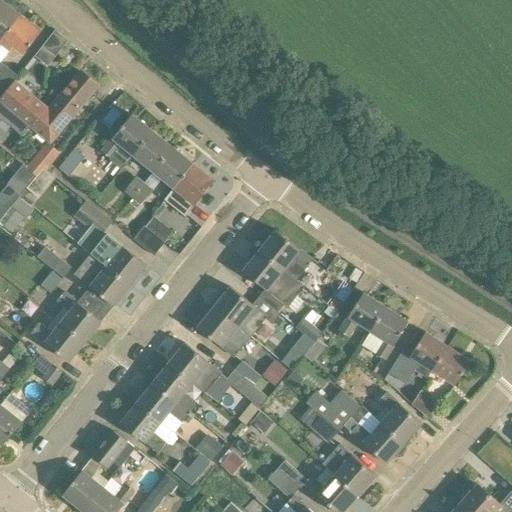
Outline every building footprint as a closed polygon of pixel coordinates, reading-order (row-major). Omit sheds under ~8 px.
[(0,1),(0,42),(20,16),(0,1)] [(0,98),(13,82),(18,76),(1,63),(14,47),(24,55),(41,33),(20,16),(0,42),(0,98)] [(55,58),(42,47),(35,57),(48,67),(55,58)] [(31,126),(34,128),(51,142),(97,86),(81,73),(49,111),(46,108),(31,126)] [(24,139),(34,128),(31,126),(46,108),(13,82),(0,98),(0,121),(2,120),(24,139)] [(133,156),(152,132),(132,115),(112,139),(102,152),(111,159),(110,161),(122,170),(125,166),(133,156)] [(152,132),(133,156),(153,173),(173,148),(152,132)] [(26,169),(36,176),(39,179),(60,154),(47,143),(26,169)] [(153,173),(173,189),(193,165),(173,148),(153,173)] [(85,158),(75,150),(59,170),(69,178),(85,158)] [(173,189),(166,198),(181,209),(188,200),(195,206),(214,182),(193,165),(173,189)] [(36,176),(26,169),(23,166),(7,185),(21,195),(36,176)] [(132,199),(145,184),(136,177),(124,192),(132,199)] [(145,184),(132,199),(140,206),(153,191),(145,184)] [(8,211),(24,223),(35,210),(19,197),(8,211)] [(112,223),(85,203),(74,217),(101,238),(112,223)] [(154,256),(166,243),(145,226),(133,240),(154,256)] [(275,231),(259,251),(284,271),(296,281),(305,270),(306,270),(313,261),(275,231)] [(147,266),(109,236),(103,244),(93,257),(106,267),(130,287),(147,266)] [(38,258),(64,279),(72,269),(46,248),(38,258)] [(243,272),(265,290),(284,305),(288,308),(304,288),(296,281),(284,271),(259,251),(243,272)] [(77,277),(89,287),(114,307),(130,287),(106,267),(93,257),(77,277)] [(63,280),(53,272),(41,286),(51,294),(63,280)] [(280,315),(278,313),(259,298),(252,306),(230,288),(214,308),(238,328),(239,327),(251,338),(266,320),(272,325),(280,316),(280,315)] [(70,312),(61,323),(85,343),(101,322),(77,303),(78,302),(65,292),(57,302),(70,312)] [(358,324),(371,332),(386,308),(363,294),(348,318),(347,317),(339,332),(349,338),(358,324)] [(198,327),(235,358),(241,351),(228,340),(238,328),(214,308),(198,327)] [(409,322),(386,308),(371,332),(384,341),(375,354),(385,361),(394,347),(393,347),(409,322)] [(321,331),(305,319),(298,329),(314,340),(321,331)] [(32,334),(45,343),(69,363),(85,343),(61,323),(52,334),(39,324),(32,334)] [(403,351),(389,374),(406,385),(411,377),(415,371),(429,379),(433,372),(448,347),(425,333),(411,356),(403,351)] [(327,347),(318,340),(304,357),(313,364),(327,347)] [(185,344),(169,364),(193,383),(206,394),(222,374),(185,344)] [(433,372),(455,386),(471,362),(448,347),(433,372)] [(292,371),(301,360),(291,352),(282,363),(292,371)] [(2,362),(0,364),(0,381),(17,361),(8,354),(2,362)] [(62,372),(53,365),(45,359),(38,367),(45,374),(42,378),(51,385),(62,372)] [(242,361),(235,371),(254,386),(262,377),(242,361)] [(262,376),(275,387),(288,371),(276,361),(262,376)] [(198,404),(185,394),(193,383),(169,364),(152,384),(190,414),(198,404)] [(269,399),(254,386),(235,371),(226,381),(260,410),(269,399)] [(293,373),(284,383),(294,391),(303,381),(293,373)] [(190,414),(152,384),(137,404),(161,424),(174,434),(174,433),(182,423),(190,414)] [(386,465),(404,445),(374,418),(368,413),(359,424),(358,424),(351,418),(361,407),(341,391),(330,404),(316,392),(306,404),(316,413),(338,433),(344,426),(351,433),(350,433),(363,444),(386,465)] [(438,406),(421,391),(412,405),(428,418),(438,406)] [(374,418),(404,445),(422,425),(400,405),(401,404),(387,392),(378,402),(384,407),(374,418)] [(1,406),(0,407),(0,445),(2,447),(32,410),(11,393),(1,406)] [(161,424),(137,404),(120,424),(158,454),(166,444),(173,445),(178,439),(176,435),(174,433),(174,434),(161,424)] [(275,424),(261,412),(251,423),(262,432),(265,435),(275,424)] [(329,444),(338,433),(316,413),(306,424),(329,444)] [(194,417),(190,414),(184,421),(188,425),(194,417)] [(241,423),(232,434),(236,438),(245,427),(241,423)] [(97,447),(100,449),(93,457),(103,465),(107,468),(111,462),(119,468),(135,449),(127,443),(114,432),(107,440),(104,438),(97,447)] [(209,439),(199,451),(212,462),(222,450),(209,439)] [(322,465),(334,476),(358,497),(376,476),(340,444),(322,465)] [(232,453),(222,463),(235,474),(244,464),(232,453)] [(180,462),(173,471),(191,486),(210,463),(200,455),(188,469),(180,462)] [(103,465),(93,457),(62,496),(82,511),(83,511),(103,488),(91,478),(103,465)] [(287,457),(269,477),(289,495),(307,476),(287,457)] [(140,464),(144,467),(148,461),(145,458),(140,464)] [(103,488),(83,511),(116,511),(123,504),(125,505),(135,492),(125,484),(113,475),(103,488)] [(312,475),(307,481),(304,485),(316,496),(317,495),(335,511),(343,511),(358,497),(334,476),(325,486),(312,475)] [(166,476),(156,490),(166,497),(169,493),(170,494),(177,484),(166,476)] [(477,485),(460,504),(468,511),(511,511),(511,491),(500,505),(477,485)] [(154,511),(166,497),(156,490),(138,511),(154,511)] [(307,507),(294,496),(291,499),(286,505),(293,511),(311,511),(307,508),(307,507)] [(144,504),(137,498),(133,503),(139,509),(144,504)] [(240,511),(231,503),(223,511),(240,511)]
